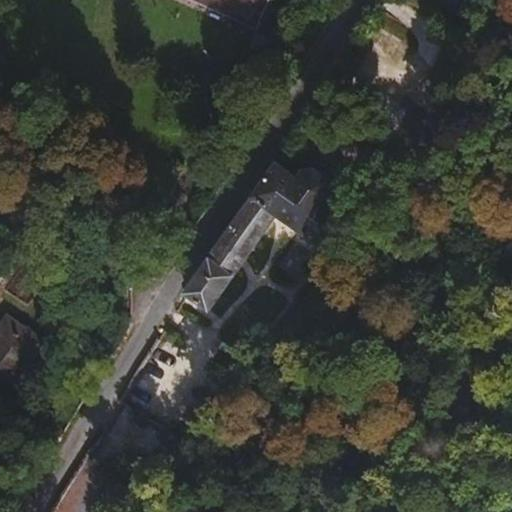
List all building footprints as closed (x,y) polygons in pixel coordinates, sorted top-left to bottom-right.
[(204,0),(255,23),(265,0),(204,0)] [(296,178),(277,163),(262,182),(185,293),(209,310),(276,215),(301,233),(299,236),(323,253),(349,215),(326,199),(330,192),(331,181),(314,170),(302,170),(296,178)] [(39,240),(7,287),(28,302),(60,255),(39,240)] [(43,340),(7,316),(0,325),(0,398),(1,399),(43,340)] [(131,409),(95,454),(149,497),(185,451),(131,409)]
